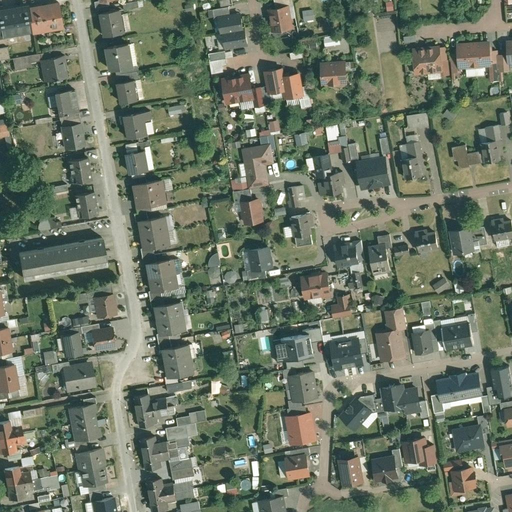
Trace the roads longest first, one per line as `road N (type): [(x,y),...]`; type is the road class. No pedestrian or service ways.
road 1 (residential): [(132,511),(115,389),(135,327),(75,0)]
road 2 (residential): [(511,352),(359,379),(332,391),(316,488)]
road 3 (residential): [(511,186),(329,219)]
